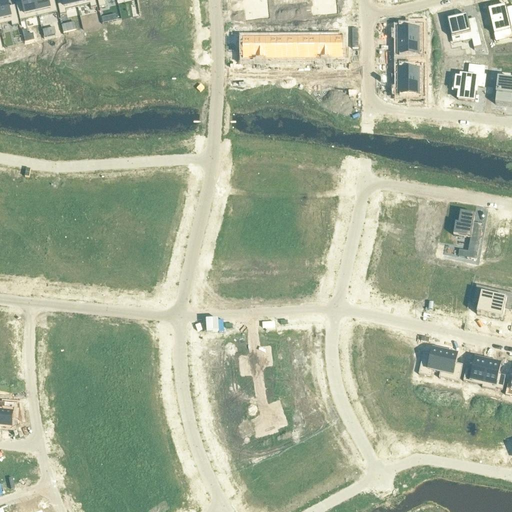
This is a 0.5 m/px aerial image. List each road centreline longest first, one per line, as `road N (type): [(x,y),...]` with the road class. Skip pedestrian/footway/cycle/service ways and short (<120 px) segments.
road 1 (residential): [(212,161),(44,168),(0,161)]
road 2 (residential): [(222,509),(183,399),(180,319)]
road 3 (unclassified): [(334,309),(511,348)]
road 4 (residential): [(380,478),(336,390),(334,309)]
road 5 (residential): [(180,319),(212,161)]
road 6 (residential): [(212,161),(214,0)]
road 7 (residential): [(180,319),(30,305)]
road 8 (residential): [(363,181),(511,207)]
road 9 (residential): [(368,105),(511,123)]
road 10 (residential): [(39,448),(28,387),(30,305)]
road 11 (residential): [(380,478),(416,461),(511,476)]
road 12 (residential): [(334,309),(363,181)]
